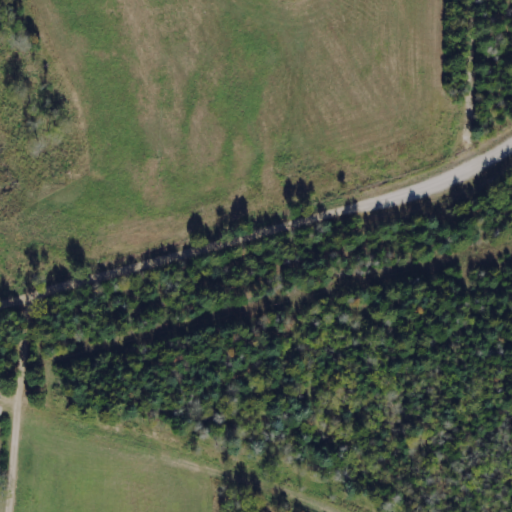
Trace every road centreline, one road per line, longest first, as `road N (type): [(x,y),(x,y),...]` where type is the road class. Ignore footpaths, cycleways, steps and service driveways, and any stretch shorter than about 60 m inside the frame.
road 1 (residential): [(511,140),(435,180),(0,285)]
road 2 (residential): [(35,511),(75,272)]
